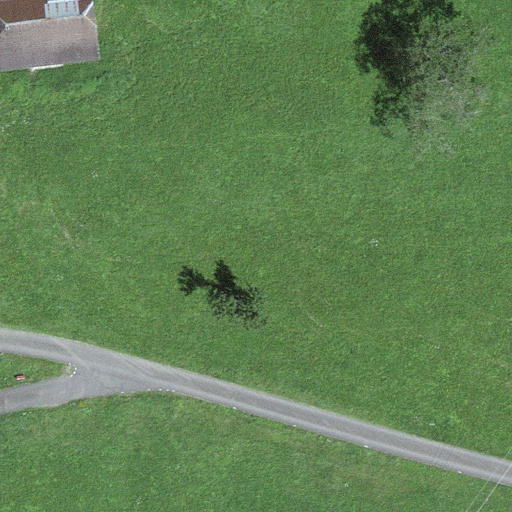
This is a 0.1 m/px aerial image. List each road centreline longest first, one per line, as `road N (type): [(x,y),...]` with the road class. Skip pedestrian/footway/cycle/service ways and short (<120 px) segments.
road 1 (track): [(0,341),(143,371),(511,474)]
road 2 (track): [(0,402),(143,371)]
